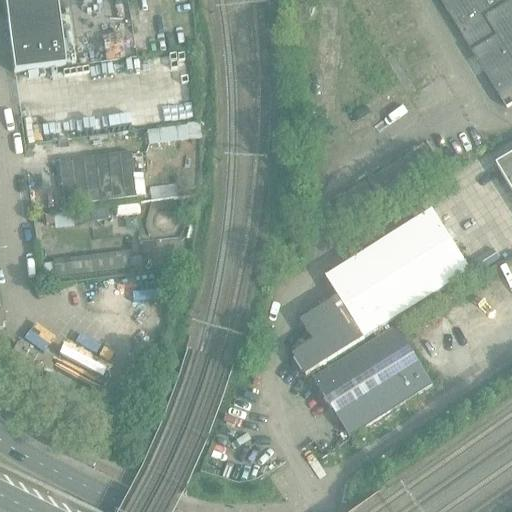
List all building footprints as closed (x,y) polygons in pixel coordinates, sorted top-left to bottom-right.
[(60,33),(55,0),(45,0),(3,6),(8,40),(60,33)] [(511,105),(511,0),(438,0),(471,53),(506,110),(511,105)] [(64,68),(60,33),(8,40),(12,75),(64,68)] [(453,176),(487,155),(485,152),(481,145),(445,165),(452,176),(453,176)] [(135,198),(130,154),(58,163),(63,207),(135,198)] [(511,157),(497,166),(511,191),(511,157)] [(108,220),(109,218),(113,217),(112,210),(53,218),(52,216),(44,218),(45,227),(53,225),(54,228),(108,221),(108,220)] [(389,326),(471,275),(432,214),(326,280),(345,310),(338,314),(332,304),(301,324),(314,345),(293,358),(306,378),(365,342),(369,348),(314,382),(350,439),(432,387),(397,331),(393,333),(389,326)] [(130,273),(127,256),(53,265),(54,282),(130,273)]
